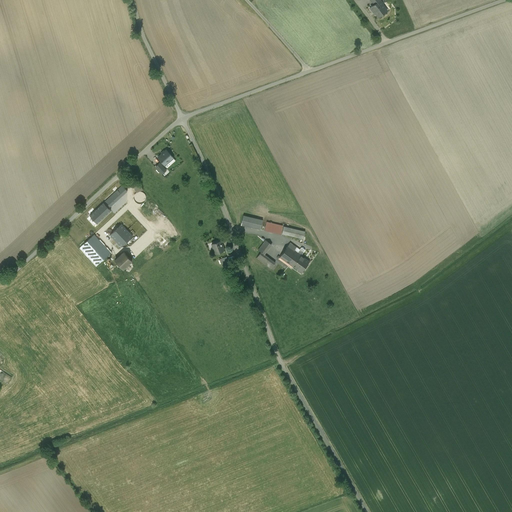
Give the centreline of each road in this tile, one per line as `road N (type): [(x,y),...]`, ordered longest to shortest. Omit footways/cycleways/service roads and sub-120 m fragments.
road 1 (unclassified): [(182,119),(278,358),(366,511)]
road 2 (unclassified): [(504,0),(182,119)]
road 3 (unclassified): [(182,119),(0,281)]
road 4 (unclassified): [(133,0),(182,119)]
